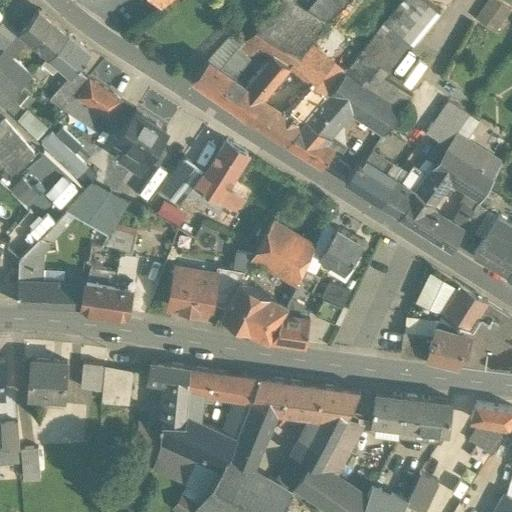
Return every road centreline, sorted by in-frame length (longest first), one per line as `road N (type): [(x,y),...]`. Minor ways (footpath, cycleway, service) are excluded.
road 1 (residential): [(511,310),(243,140),(50,0)]
road 2 (secondary): [(511,391),(0,322)]
